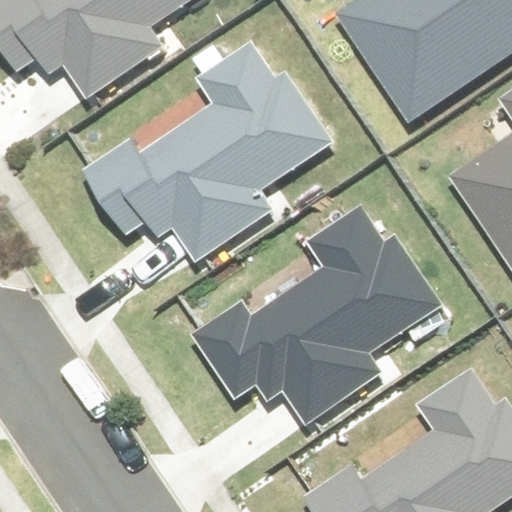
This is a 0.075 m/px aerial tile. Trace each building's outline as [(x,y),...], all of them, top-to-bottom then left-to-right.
[(6,0),(0,4),(0,40),(25,79),(61,57),(88,100),(165,52),(153,32),(204,0),(6,0)] [(511,64),(511,0),(374,0),(348,17),(419,125),(511,64)] [(131,155),(91,181),(132,246),(168,223),(195,266),(272,218),(260,198),(335,151),(295,89),(280,99),(255,58),(202,91),(216,113),(136,163),(131,155)] [(511,150),(464,183),(511,256),(511,150)] [(243,315),(203,341),(244,406),(280,383),(307,426),(384,378),(372,358),(446,311),(407,249),(392,259),(367,218),(314,251),(328,273),(248,323),(243,315)] [(353,480),(312,505),(316,511),(497,511),(511,503),(511,416),(502,423),(476,383),(424,416),(437,437),(358,488),(353,480)]
